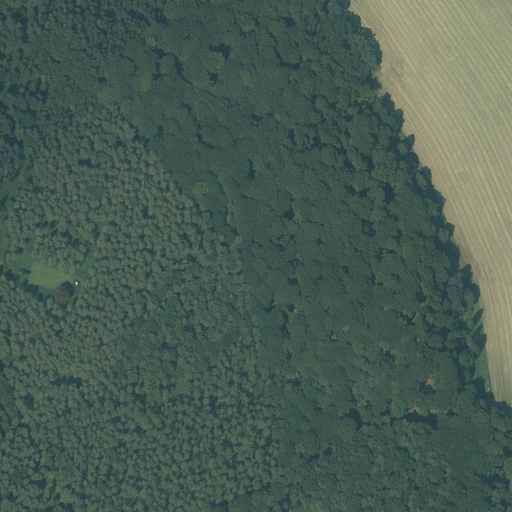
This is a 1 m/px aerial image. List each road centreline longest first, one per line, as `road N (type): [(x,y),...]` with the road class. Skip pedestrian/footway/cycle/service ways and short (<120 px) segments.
road 1 (track): [(378,425),(215,511)]
road 2 (track): [(272,0),(306,66),(350,97),(380,135)]
road 3 (track): [(84,286),(129,223),(146,157)]
road 4 (track): [(70,511),(0,386)]
road 5 (track): [(0,348),(74,313),(84,286),(70,279)]
